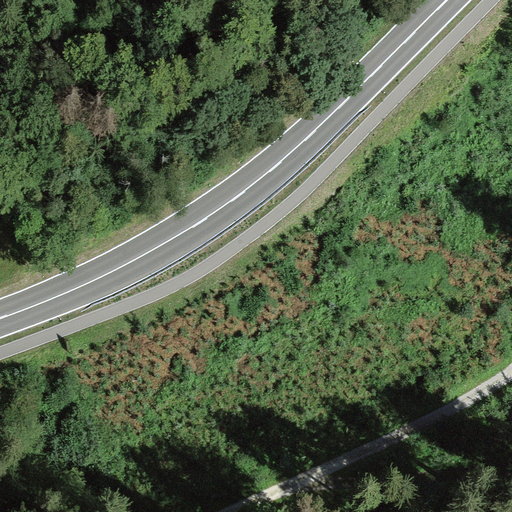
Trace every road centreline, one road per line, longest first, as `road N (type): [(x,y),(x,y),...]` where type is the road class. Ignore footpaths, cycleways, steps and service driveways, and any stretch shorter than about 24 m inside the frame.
road 1 (primary): [(0,316),(156,249),(224,202),(289,151),(441,0)]
road 2 (track): [(235,511),(335,475),(511,377)]
road 3 (track): [(335,475),(402,492),(511,491)]
